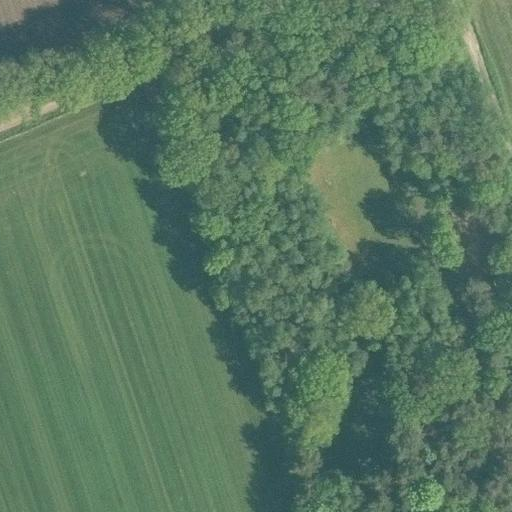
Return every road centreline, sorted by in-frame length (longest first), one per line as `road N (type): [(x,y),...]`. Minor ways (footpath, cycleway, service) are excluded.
road 1 (track): [(294,0),(0,123)]
road 2 (track): [(458,0),(511,158)]
